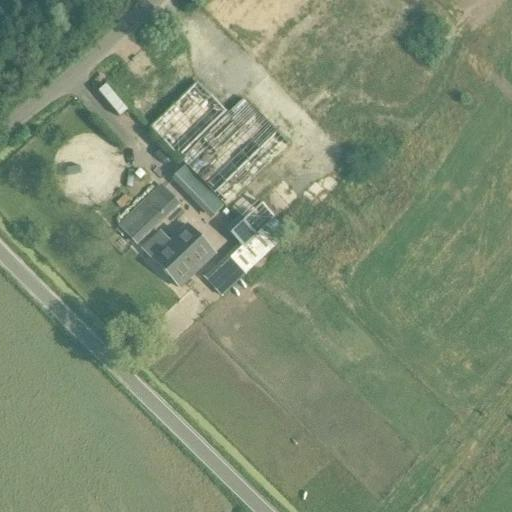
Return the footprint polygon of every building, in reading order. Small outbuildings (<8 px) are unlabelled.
[(307,85),(271,122),(302,154),(357,102),(323,68),(307,85)] [(139,179),(143,175),(139,171),(135,175),(139,179)] [(200,183),(189,194),(213,220),(225,208),(200,183)] [(135,244),(177,205),(161,188),(120,228),(135,244)] [(242,249),(255,236),(238,218),(225,230),(242,249)] [(214,257),(186,227),(169,244),(159,234),(142,250),(179,290),(214,257)] [(246,275),(231,259),(218,271),(215,268),(204,278),(221,297),(246,275)]
